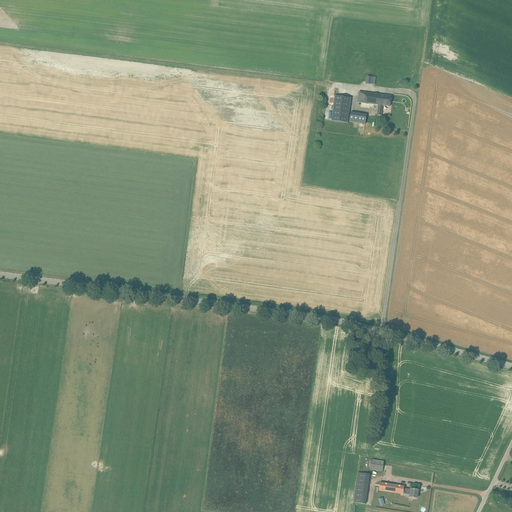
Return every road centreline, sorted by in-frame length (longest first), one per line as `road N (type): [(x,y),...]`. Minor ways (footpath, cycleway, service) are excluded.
road 1 (tertiary): [(511,366),(314,317),(0,275)]
road 2 (track): [(395,92),(0,43)]
